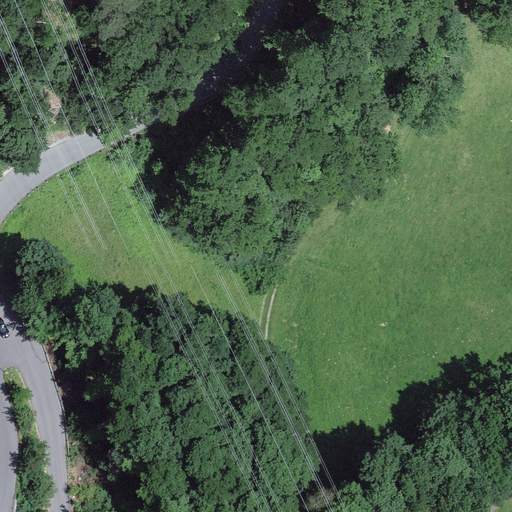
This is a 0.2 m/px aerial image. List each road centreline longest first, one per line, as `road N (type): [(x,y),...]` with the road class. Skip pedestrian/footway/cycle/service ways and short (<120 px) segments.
road 1 (track): [(277,511),(264,397),(266,307),(292,236),(386,89),(413,0)]
road 2 (unclassified): [(270,0),(241,54),(202,86),(41,162),(0,204)]
road 3 (unclassified): [(58,511),(37,362),(13,317),(0,316)]
